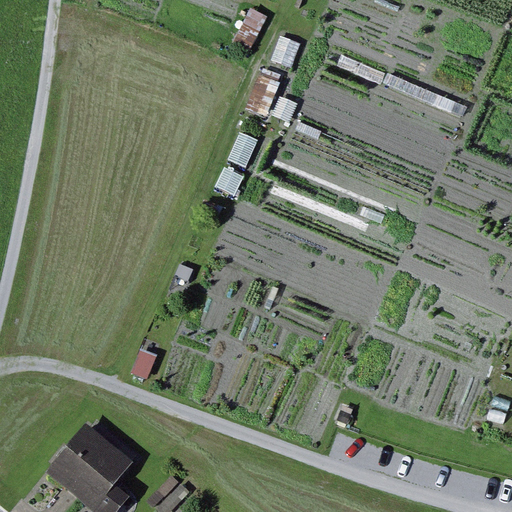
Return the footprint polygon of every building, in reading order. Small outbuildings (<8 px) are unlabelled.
[(263,19),(246,11),(230,46),(247,54),(263,19)] [(298,46),(278,40),(270,63),(290,70),(298,46)] [(283,80),(262,71),(246,110),(267,119),(283,80)] [(255,143),(238,135),(225,162),(242,170),(255,143)] [(219,210),(202,203),(194,224),(211,231),(219,210)] [(194,273),(178,267),(166,297),(183,303),(194,273)] [(154,357),(139,351),(130,375),(145,381),(154,357)] [(110,487),(127,467),(80,427),(40,474),(84,511),(113,511),(124,499),(110,487)] [(169,511),(186,494),(169,478),(146,502),(157,511),(169,511)]
